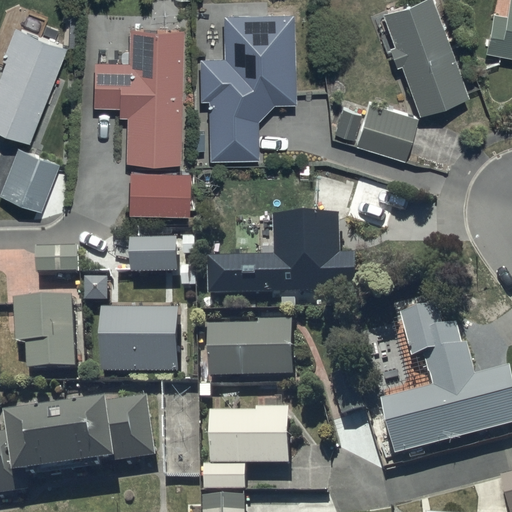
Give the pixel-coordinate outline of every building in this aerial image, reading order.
[(475,117),(434,0),(405,0),(381,8),(394,44),(389,46),(395,64),(403,62),(421,113),(438,106),(445,127),(475,117)] [(511,0),(509,0),(507,11),(492,8),(485,50),(511,55),(511,0)] [(223,13),(224,55),(199,56),(200,100),(209,99),(210,156),(258,155),(258,118),(273,103),(296,103),(295,12),(223,13)] [(67,45),(15,25),(2,58),(7,60),(0,78),(0,128),(30,140),(67,45)] [(183,31),(131,30),(130,62),(93,61),(92,105),(119,106),(118,115),(129,115),(127,162),(180,163),(183,31)] [(369,102),(357,144),(405,158),(417,116),(369,102)] [(342,109),(334,131),(354,137),(362,115),(342,109)] [(58,163),(18,148),(1,193),(41,208),(58,163)] [(189,170),(128,170),(128,214),(189,214),(189,170)] [(398,187),(357,175),(345,217),(387,228),(398,187)] [(338,212),(272,214),(273,253),(207,255),(208,292),(356,288),(355,250),(339,251),(338,212)] [(178,241),(132,243),(133,276),(179,275),(178,241)] [(37,251),(38,276),(80,274),(79,249),(37,251)] [(73,300),(15,303),(17,346),(28,346),(29,373),(76,371),(73,300)] [(392,434),(398,456),(511,426),(511,371),(511,368),(477,377),(469,347),(465,348),(459,326),(446,329),(440,309),(403,318),(414,360),(425,357),(434,389),(384,402),(388,418),(372,422),(376,438),(392,434)] [(180,311),(103,311),(103,374),(180,374),(180,311)] [(259,328),(209,329),(210,380),(294,379),(293,323),(259,324),(259,328)] [(356,372),(332,380),(345,417),(368,409),(356,372)] [(11,433),(0,435),(0,497),(30,493),(27,478),(156,458),(147,397),(9,418),(11,433)] [(259,416),(211,416),(211,466),(205,466),(205,493),(248,493),(248,467),(291,467),(291,411),(259,411),(259,416)] [(246,511),(246,499),(204,499),(204,511),(246,511)]
